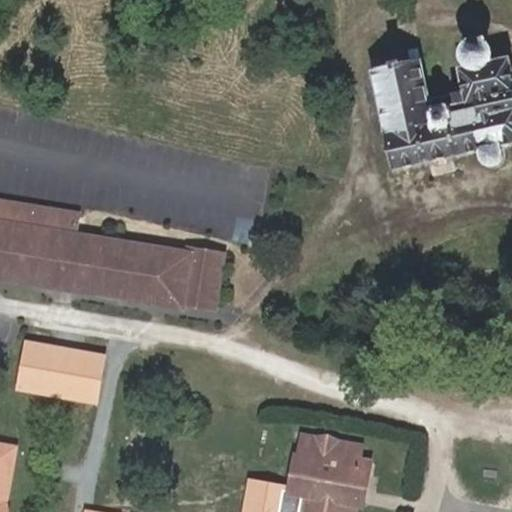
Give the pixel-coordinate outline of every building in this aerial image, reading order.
[(462,62),(470,102),(438,111),(425,61),(375,72),(398,173),(483,153),(484,160),(487,163),(491,165),(496,165),(501,164),(504,162),(506,160),(507,156),(507,152),(507,146),(511,144),(511,69),(509,58),(497,60),(494,50),(492,46),(490,42),(484,39),(478,39),(473,41),(467,45),(463,49),(461,55),(462,62)] [(0,200),(0,223),(78,236),(81,214),(0,200)] [(0,275),(181,304),(182,301),(218,307),(227,252),(193,248),(190,254),(78,236),(0,223),(0,275)] [(113,355),(26,339),(17,390),(103,405),(113,355)] [(307,427),(304,450),(373,464),(375,451),(367,450),(369,438),(307,427)] [(12,511),(23,445),(0,441),(0,511),(12,511)] [(319,454),(304,451),(298,450),(294,482),(313,486),(319,454)] [(373,464),(304,450),(304,451),(319,454),(313,486),(308,511),(354,511),(358,494),(361,478),(370,480),(373,464)] [(244,511),(87,511),(86,511),(288,511),(294,482),(251,474),(244,511)] [(367,495),(370,480),(361,478),(358,494),(367,495)]
